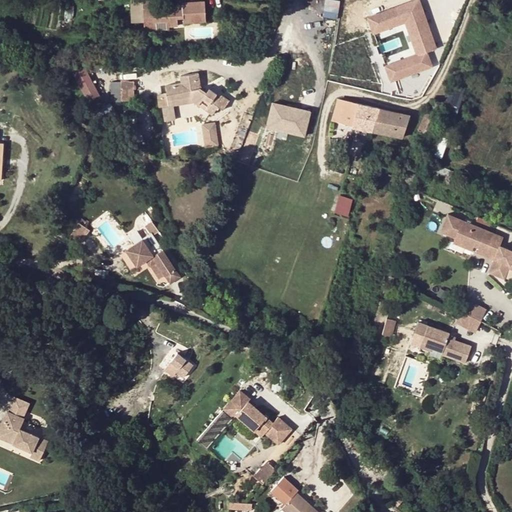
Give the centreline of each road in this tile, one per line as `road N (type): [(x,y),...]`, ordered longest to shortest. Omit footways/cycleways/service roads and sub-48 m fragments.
road 1 (unclassified): [(0,253),(304,350),(323,374),(329,412),(393,511)]
road 2 (unknown): [(474,0),(434,92),(411,102),(337,89),(320,126)]
road 3 (residential): [(511,365),(481,473),(492,511)]
